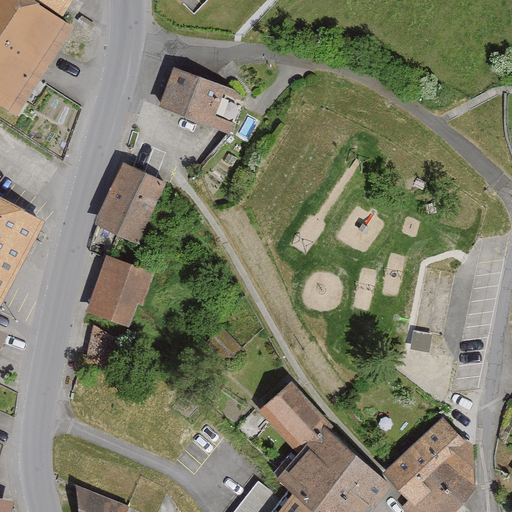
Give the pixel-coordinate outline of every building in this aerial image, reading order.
[(73,26),(62,18),(35,0),(0,0),(0,103),(17,115),(73,26)] [(72,0),(35,0),(62,18),(72,0)] [(248,91),(179,63),(162,106),(230,134),(248,91)] [(168,180),(123,161),(97,222),(141,241),(168,180)] [(51,218),(0,191),(0,305),(16,313),(46,253),(36,248),(51,218)] [(154,270),(107,253),(87,308),(134,325),(154,270)] [(0,371),(20,334),(0,323),(0,371)] [(306,459),(334,424),(301,381),(266,408),(306,459)] [(447,415),(397,471),(411,483),(396,499),(410,511),(455,511),(481,484),(486,461),(475,440),(447,415)] [(397,471),(334,424),(306,459),(288,480),(301,491),(327,511),(385,511),(396,499),(411,483),(397,471)] [(276,511),(288,498),(261,477),(232,511),(276,511)] [(327,511),(301,491),(283,511),(327,511)] [(127,511),(130,508),(97,495),(80,511),(127,511)] [(0,511),(12,511),(15,502),(0,498),(0,511)]
